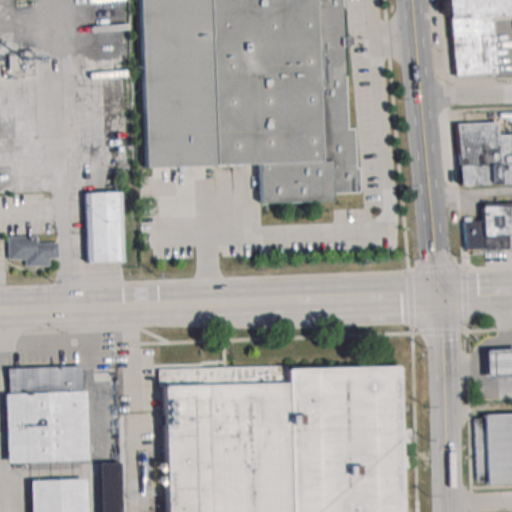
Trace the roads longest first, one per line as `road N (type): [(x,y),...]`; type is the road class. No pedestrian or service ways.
road 1 (tertiary): [(445,511),(412,0)]
road 2 (secondary): [(269,304),(437,298)]
road 3 (secondary): [(130,310),(269,304)]
road 4 (secondary): [(0,315),(130,310)]
